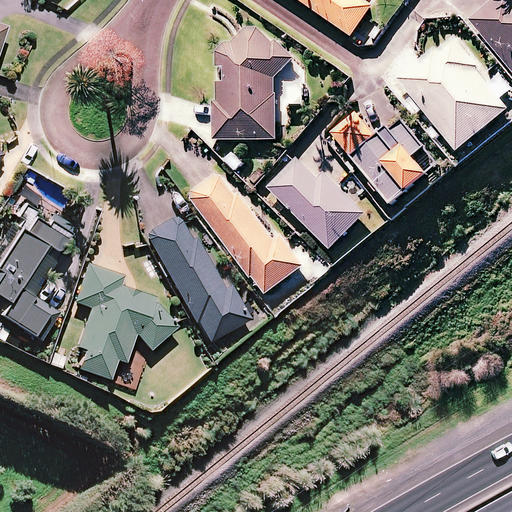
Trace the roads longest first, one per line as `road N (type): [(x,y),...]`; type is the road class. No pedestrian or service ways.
road 1 (residential): [(148,13),(138,113),(123,142),(92,152),(61,140),(47,116),(54,91),(86,48)]
road 2 (trunk): [(398,511),(511,449)]
